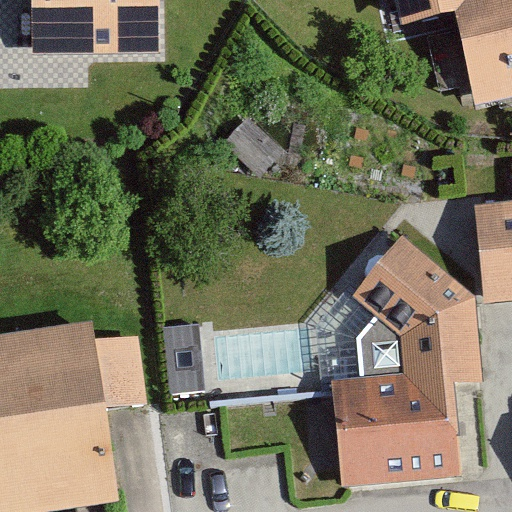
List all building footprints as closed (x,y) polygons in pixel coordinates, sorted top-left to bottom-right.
[(166,0),(34,0),(34,56),(166,55),(166,0)] [(511,0),(382,0),(387,23),(470,7),(486,93),(511,88),(511,0)] [(511,204),(476,207),(484,303),(511,300),(511,204)] [(482,301),(405,235),(354,293),(406,337),(407,375),(336,378),(340,487),(488,482),(482,301)] [(193,316),(165,319),(169,363),(197,361),(193,316)] [(102,328),(0,341),(0,511),(41,511),(125,502),(102,328)]
